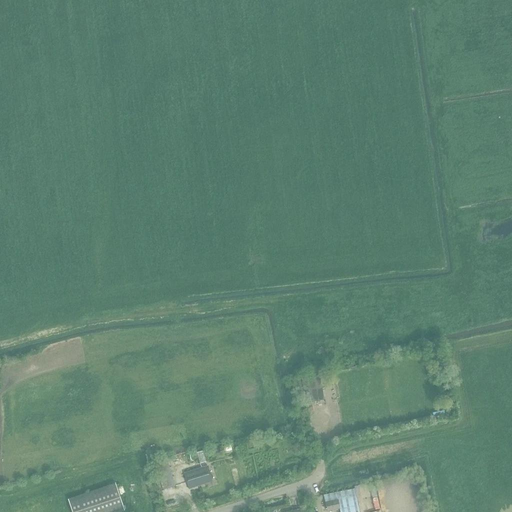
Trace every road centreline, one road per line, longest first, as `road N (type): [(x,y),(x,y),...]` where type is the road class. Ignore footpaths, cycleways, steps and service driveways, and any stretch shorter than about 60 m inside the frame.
road 1 (track): [(0,350),(88,327),(257,303)]
road 2 (track): [(308,484),(426,461),(437,511)]
